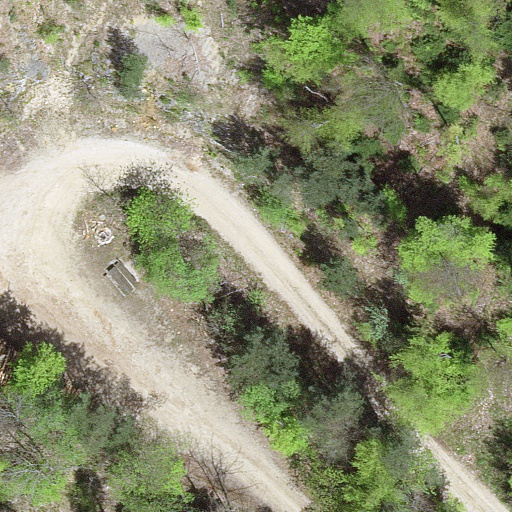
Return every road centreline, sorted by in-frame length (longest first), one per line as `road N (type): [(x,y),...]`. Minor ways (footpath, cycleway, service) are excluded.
road 1 (track): [(486,511),(300,310),(202,185),(151,151),(97,151),(62,166),(36,192),(18,230)]
road 2 (track): [(18,230),(58,298),(283,511)]
